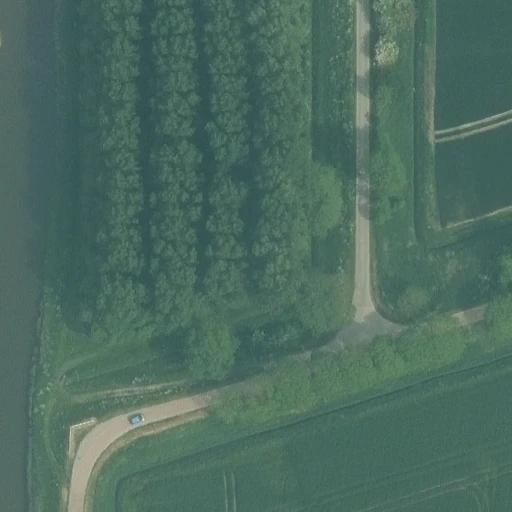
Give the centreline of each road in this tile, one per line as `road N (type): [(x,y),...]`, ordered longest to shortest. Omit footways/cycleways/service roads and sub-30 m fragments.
road 1 (unclassified): [(75,511),(84,463),(119,426),(360,350)]
road 2 (unclassified): [(360,350),(360,0)]
road 3 (unclassified): [(511,301),(360,350)]
